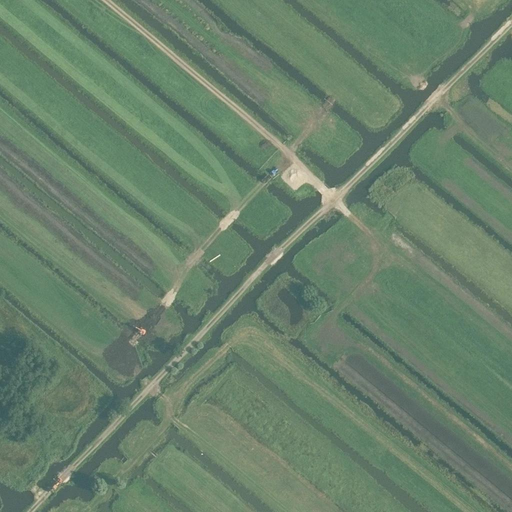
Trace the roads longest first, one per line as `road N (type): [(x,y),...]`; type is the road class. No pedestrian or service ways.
road 1 (unclassified): [(66,474),(511,23)]
road 2 (track): [(356,221),(104,0)]
road 3 (track): [(169,409),(126,359),(179,282)]
road 4 (track): [(222,224),(310,126)]
